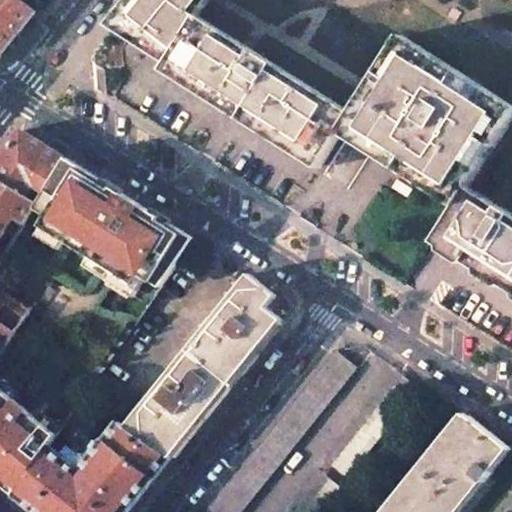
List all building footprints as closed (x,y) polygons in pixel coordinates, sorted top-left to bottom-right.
[(0,0),(0,54),(16,35),(35,12),(23,2),(21,1),(20,0),(0,0)] [(212,0),(127,0),(108,25),(126,37),(163,60),(168,63),(164,70),(183,82),(235,115),(289,149),(319,168),(342,133),(359,143),(393,165),(404,172),(419,181),(457,206),(469,187),(511,119),(511,103),(404,35),(361,102),(354,113),(199,15),(208,5),(212,0)] [(67,158),(22,130),(5,152),(0,158),(0,180),(28,198),(36,185),(46,191),(54,178),(67,158)] [(90,173),(67,158),(54,178),(46,191),(38,204),(35,208),(57,222),(51,231),(68,242),(69,239),(77,244),(102,208),(115,189),(90,173)] [(28,198),(0,180),(0,264),(2,260),(0,258),(0,239),(9,226),(19,233),(24,227),(35,208),(38,204),(28,198)] [(511,213),(469,187),(457,206),(434,242),(472,266),(511,291),(511,213)] [(182,259),(195,240),(184,233),(154,214),(115,189),(102,208),(77,244),(93,254),(118,270),(117,272),(135,284),(129,293),(149,306),(182,259)] [(277,296),(250,274),(136,433),(173,458),(283,320),(268,308),(277,296)] [(0,339),(6,344),(31,309),(0,286),(0,339)] [(59,434),(0,386),(0,480),(17,494),(51,446),(59,434)] [(460,511),(511,448),(473,418),(470,415),(450,440),(405,496),(392,511),(460,511)] [(51,446),(17,494),(39,511),(128,511),(149,486),(173,458),(136,433),(121,422),(83,469),(51,446)]
